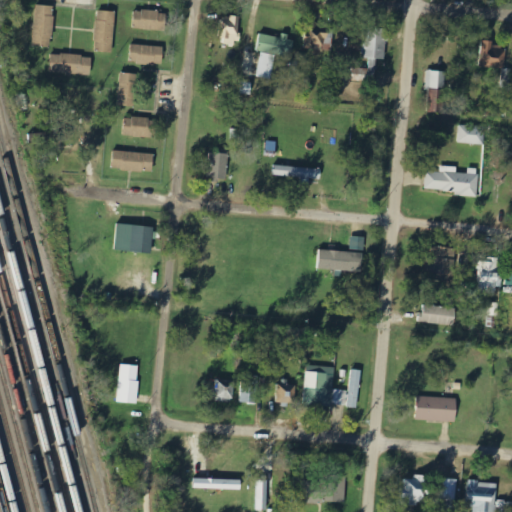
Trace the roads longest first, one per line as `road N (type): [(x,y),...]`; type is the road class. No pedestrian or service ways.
road 1 (residential): [(150,511),(197,0)]
road 2 (residential): [(367,511),(413,0)]
road 3 (residential): [(511,235),(56,193)]
road 4 (residential): [(511,459),(155,425)]
road 5 (residential): [(511,15),(311,0)]
